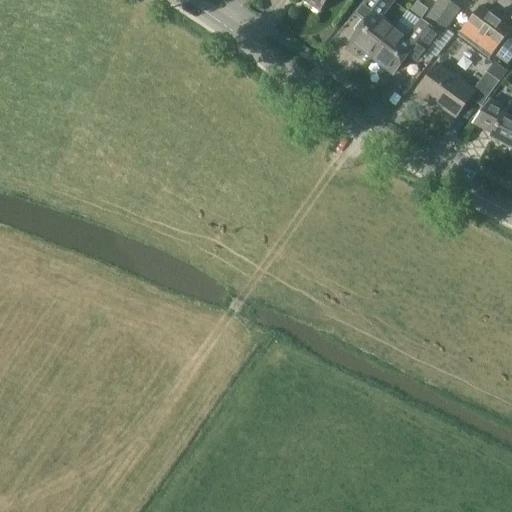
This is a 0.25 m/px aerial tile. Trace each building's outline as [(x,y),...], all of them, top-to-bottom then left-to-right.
[(303,0),(320,12),(329,0),(303,0)] [(374,55),(394,29),(381,19),(394,2),(392,0),(369,0),(362,10),(370,16),(353,39),(374,55)] [(439,33),(441,35),(442,36),(463,9),(451,0),(440,0),(423,22),(439,33)] [(490,57),(510,30),(480,7),(460,35),(490,57)] [(442,36),(441,35),(439,33),(423,22),(409,40),(394,29),(374,55),(396,71),(408,55),(421,64),(442,36)] [(482,106),(500,82),(488,74),(474,90),(439,66),(421,92),(457,117),(471,98),(482,106)] [(478,120),(498,129),(494,137),(511,146),(511,116),(506,114),(508,109),(491,100),(478,120)]
